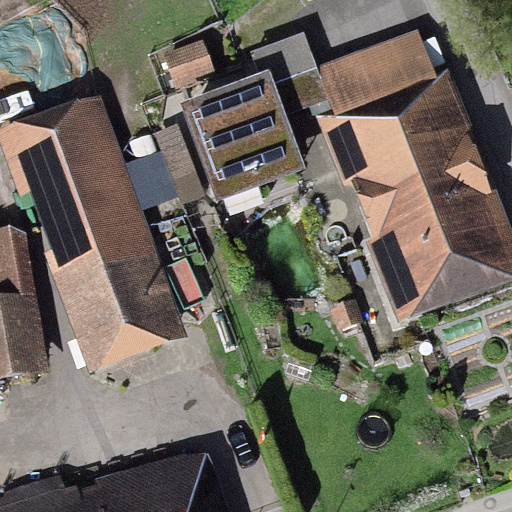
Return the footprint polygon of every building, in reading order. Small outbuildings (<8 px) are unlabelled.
[(511,266),(418,26),(307,69),(406,321),(511,279),(511,266)] [(268,83),(185,115),(218,198),(300,166),(268,83)] [(92,99),(0,132),(0,148),(88,386),(185,350),(92,99)] [(16,233),(0,236),(0,374),(41,367),(16,233)] [(226,511),(209,456),(23,511),(226,511)]
